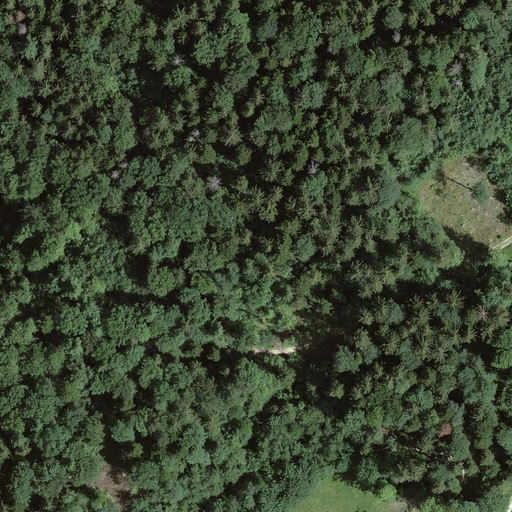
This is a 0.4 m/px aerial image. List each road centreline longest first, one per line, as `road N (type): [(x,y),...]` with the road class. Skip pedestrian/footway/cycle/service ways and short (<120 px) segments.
road 1 (track): [(511,237),(348,332),(282,350),(199,356),(156,379)]
road 2 (track): [(25,511),(156,379)]
